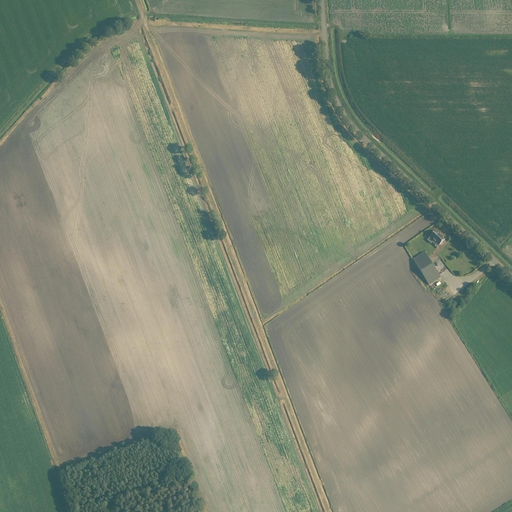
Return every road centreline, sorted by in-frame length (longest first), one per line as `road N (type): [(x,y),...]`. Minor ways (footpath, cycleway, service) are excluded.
road 1 (track): [(329,511),(137,0)]
road 2 (unclassified): [(511,275),(350,122),(328,67),(323,0)]
